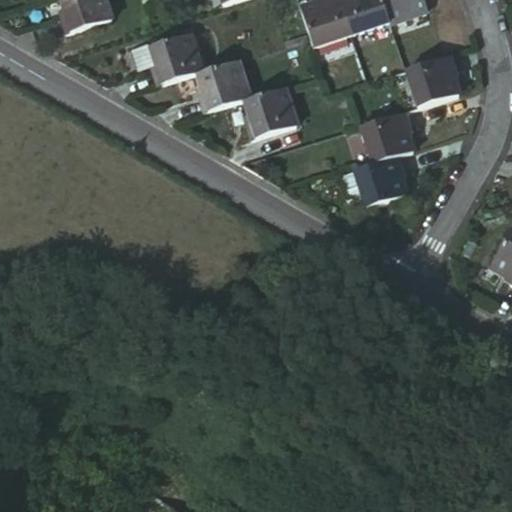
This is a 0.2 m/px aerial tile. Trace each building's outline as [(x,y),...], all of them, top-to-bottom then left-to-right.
[(106,0),(62,0),(69,19),(62,19),(71,44),(116,29),(106,0)] [(222,0),(225,11),(257,0),(222,0)] [(322,0),(324,2),(301,9),(311,40),(314,49),(354,36),(341,0),(322,0)] [(341,0),(354,36),(390,25),(381,0),(341,0)] [(381,0),(390,25),(431,11),(427,0),(381,0)] [(150,70),(156,91),(200,77),(206,74),(196,37),(153,50),(159,66),(150,70)] [(418,111),(457,99),(451,84),(461,81),(452,55),(405,70),(418,111)] [(199,99),(203,118),(245,104),(254,101),(242,62),(206,74),(200,77),(206,97),(199,99)] [(298,132),(286,91),(254,101),(245,104),(253,124),(244,127),(251,147),(298,132)] [(406,159),(415,156),(409,139),(418,137),(409,114),(366,128),(379,168),(406,159)] [(379,168),(355,176),(370,220),(412,206),(405,186),(412,183),(406,159),(379,168)] [(502,290),(511,294),(511,236),(510,235),(490,271),(508,279),(502,290)]
